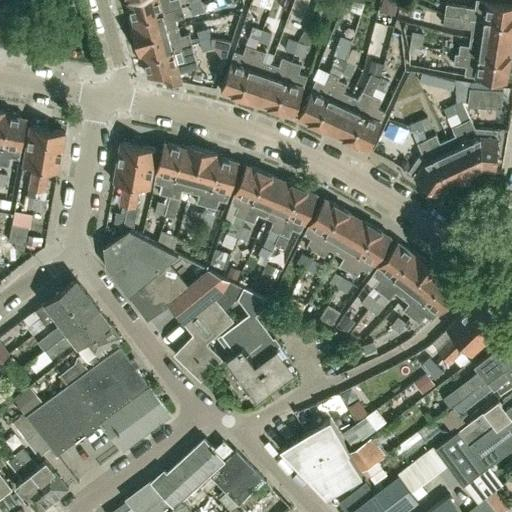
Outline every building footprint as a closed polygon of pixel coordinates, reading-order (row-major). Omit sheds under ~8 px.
[(129,0),(127,1),(129,7),(132,19),(180,6),(178,0),(129,0)] [(400,0),(387,0),(384,11),(399,15),(402,0),(400,0)] [(444,14),(511,24),(511,4),(486,0),(483,0),(475,0),(474,7),(446,3),(444,14)] [(200,1),(189,4),(192,13),(203,10),(200,1)] [(180,6),(132,19),(129,20),(134,39),(177,27),(175,18),(183,16),(180,6)] [(510,44),(511,30),(511,24),(444,14),(442,24),(471,28),(470,36),(480,39),(510,44)] [(257,40),(261,28),(252,25),(248,36),(257,40)] [(134,39),(139,56),(172,47),(172,48),(191,43),(188,33),(180,35),(177,27),(134,39)] [(196,30),(199,40),(210,37),(211,38),(208,27),(196,30)] [(271,32),(261,28),(257,40),(267,43),(271,32)] [(410,41),(421,43),(423,33),(412,31),(410,41)] [(454,54),(477,58),(507,62),(510,44),(480,39),(470,36),(468,45),(459,43),(458,53),(455,53),(454,54)] [(213,47),(211,38),(210,37),(199,40),(202,50),(213,47)] [(294,52),(297,40),(288,37),(284,48),(294,52)] [(303,55),(307,44),(297,40),(294,52),(303,55)] [(419,55),(421,43),(410,41),(408,52),(419,55)] [(198,66),(191,43),(172,48),(172,47),(139,56),(140,58),(143,57),(148,75),(162,71),(164,78),(182,81),(179,72),(198,66)] [(234,50),(231,60),(220,90),(239,96),(256,48),(245,44),(242,53),(234,50)] [(239,96),(257,102),(267,72),(271,62),(262,59),(265,51),(256,48),(239,96)] [(352,62),(364,64),(366,50),(354,49),(352,62)] [(464,74),(504,81),(507,62),(477,58),(454,54),(453,63),(453,64),(465,65),(464,74)] [(271,62),(267,72),(257,102),(274,108),(291,60),(281,56),(278,65),(271,62)] [(336,56),(331,67),(340,71),(345,60),(336,56)] [(274,108),(293,114),(306,75),(298,72),(301,63),(291,60),(274,108)] [(354,64),(345,60),(340,71),(349,75),(354,64)] [(297,116),(315,124),(328,96),(337,77),(338,75),(329,70),(323,82),(316,78),(297,116)] [(332,132),(350,140),(362,112),(371,94),(374,87),(379,77),(370,73),(362,90),(361,90),(357,98),(350,95),(345,104),(332,132)] [(332,132),(345,104),(350,95),(342,91),(346,82),(337,77),(328,96),(315,124),(332,132)] [(379,77),(374,87),(384,91),(388,81),(379,77)] [(468,102),(501,103),(503,91),(470,89),(468,102)] [(350,140),(367,148),(384,111),(376,107),(380,98),(371,94),(362,112),(350,140)] [(455,102),(451,104),(456,114),(466,110),(461,99),(455,102)] [(456,114),(451,104),(442,109),(447,119),(456,114)] [(0,155),(2,145),(8,114),(8,110),(0,108),(0,155)] [(19,158),(21,148),(26,117),(8,114),(2,145),(0,155),(0,163),(8,165),(10,156),(19,158)] [(413,136),(432,127),(428,117),(408,126),(413,136)] [(461,121),(469,140),(482,168),(494,169),(497,138),(497,129),(474,127),(470,118),(461,121)] [(446,138),(451,148),(464,176),(482,168),(469,140),(461,121),(451,126),(455,134),(446,138)] [(37,189),(48,128),(30,124),(23,163),(32,165),(28,187),(37,189)] [(45,190),(49,168),(58,170),(65,131),(48,128),(37,189),(45,190)] [(464,176),(451,148),(446,138),(439,141),(435,133),(425,137),(447,185),(464,176)] [(447,185),(425,137),(416,142),(421,152),(407,171),(439,195),(447,185)] [(120,203),(128,205),(138,144),(120,141),(113,181),(123,182),(120,203)] [(181,146),(163,141),(155,171),(153,182),(161,184),(159,192),(169,195),(174,176),(181,146)] [(193,181),(202,148),(182,142),(181,146),(174,176),(169,195),(167,203),(165,214),(174,216),(181,188),(191,190),(193,181)] [(128,205),(127,214),(125,225),(133,226),(137,207),(135,206),(139,185),(149,187),(156,147),(138,144),(128,205)] [(212,186),(220,156),(221,153),(202,148),(193,181),(191,190),(198,192),(190,221),(201,224),(204,213),(207,205),(212,186)] [(230,190),(237,161),(220,156),(212,186),(207,205),(215,207),(218,199),(225,201),(229,190),(230,190)] [(263,171),(245,163),(233,192),(229,202),(237,205),(234,214),(244,218),(251,200),(263,171)] [(265,216),(268,207),(280,178),(263,171),(251,200),(244,218),(252,221),(256,213),(265,216)] [(280,178),(268,207),(265,216),(272,220),(269,228),(279,232),(298,185),(280,178)] [(304,221),(316,192),(298,185),(279,232),(276,240),(275,243),(284,247),(288,236),(292,228),(299,231),(304,221)] [(0,195),(0,205),(14,208),(16,199),(0,195)] [(33,208),(35,196),(25,195),(23,206),(33,208)] [(43,209),(45,198),(35,196),(33,208),(43,209)] [(341,206),(324,196),(307,224),(303,233),(310,238),(306,245),(315,250),(324,234),(341,206)] [(157,200),(154,211),(165,214),(167,203),(157,200)] [(336,252),(341,243),(357,216),(341,206),(324,234),(315,250),(323,255),(328,248),(336,252)] [(113,223),(125,225),(127,214),(115,211),(113,223)] [(213,216),(204,213),(201,224),(210,227),(213,216)] [(357,253),(374,225),(357,216),(341,243),(336,252),(343,256),(338,264),(348,270),(357,253)] [(227,231),(237,235),(241,225),(231,221),(227,231)] [(28,227),(11,224),(8,240),(15,241),(14,246),(24,249),(28,227)] [(250,229),(241,225),(237,235),(246,239),(250,229)] [(368,271),(374,263),(390,235),(374,225),(357,253),(348,270),(356,275),(361,267),(368,271)] [(103,245),(104,264),(147,318),(169,303),(196,333),(174,353),(200,378),(220,357),(205,342),(234,317),(225,307),(215,295),(225,286),(228,280),(229,278),(206,267),(188,281),(169,258),(177,252),(129,227),(103,245)] [(275,243),(276,240),(265,236),(261,247),(271,251),(275,243)] [(397,240),(377,265),(372,273),(378,279),(372,286),(381,292),(392,277),(412,251),(397,240)] [(381,292),(388,298),(394,291),(401,297),(407,289),(429,261),(414,249),(412,251),(392,277),(381,292)] [(305,267),(311,257),(302,252),(296,262),(305,267)] [(311,257),(305,267),(314,272),(320,262),(311,257)] [(407,289),(401,297),(408,302),(402,310),(411,316),(422,301),(442,275),(444,273),(429,261),(407,289)] [(271,292),(281,269),(266,262),(256,285),(271,292)] [(329,281),(338,286),(344,276),(335,271),(329,281)] [(422,301),(411,316),(418,322),(424,315),(430,320),(437,312),(457,287),(442,275),(422,301)] [(344,276),(338,286),(346,291),(352,281),(344,276)] [(56,317),(87,292),(75,278),(23,318),(29,325),(39,317),(45,324),(55,316),(56,317)] [(243,286),(229,278),(228,280),(225,286),(215,295),(225,307),(238,296),(243,286)] [(38,340),(44,349),(67,331),(98,307),(87,292),(56,317),(61,323),(38,340)] [(360,302),(368,308),(376,299),(367,292),(360,302)] [(376,299),(368,308),(376,314),(383,305),(376,299)] [(487,314),(474,301),(446,328),(452,335),(437,350),(443,357),(487,314)] [(340,311),(327,302),(318,317),(330,325),(340,311)] [(67,331),(44,349),(50,357),(73,340),(78,346),(109,321),(98,307),(67,331)] [(273,337),(253,310),(217,337),(231,356),(225,361),(256,403),(268,394),(269,393),(271,395),(284,385),(282,383),(294,374),(274,347),(280,343),(275,335),(273,337)] [(487,314),(443,357),(448,362),(464,347),(470,354),(499,327),(487,314)] [(405,322),(397,316),(390,326),(398,331),(405,322)] [(60,373),(67,383),(88,368),(84,364),(120,336),(109,321),(78,346),(81,351),(76,355),(73,362),(60,373)] [(357,321),(348,333),(358,339),(367,328),(357,321)] [(452,403),(486,377),(511,357),(511,332),(476,359),(482,367),(443,397),(449,405),(452,403)] [(376,350),(373,341),(362,345),(365,354),(376,350)] [(25,414),(50,447),(55,454),(100,421),(122,449),(170,413),(119,345),(88,368),(67,383),(42,402),(38,405),(25,414)] [(420,364),(427,371),(436,363),(429,355),(420,364)] [(0,365),(0,370),(6,378),(20,367),(12,357),(0,365)] [(511,357),(486,377),(452,403),(458,412),(499,380),(499,379),(508,372),(511,377),(511,357)] [(443,369),(436,363),(427,371),(434,378),(443,369)] [(20,367),(6,378),(14,388),(28,377),(20,367)] [(12,397),(25,414),(38,405),(24,388),(12,397)] [(511,409),(511,389),(501,398),(503,400),(500,402),(508,412),(511,409)] [(511,409),(508,412),(500,402),(497,398),(434,447),(447,464),(461,483),(511,444),(511,409)] [(38,456),(50,447),(25,414),(22,413),(11,421),(38,456)] [(328,417),(277,447),(325,494),(360,474),(350,457),(347,452),(348,451),(336,430),(328,417)] [(421,430),(397,449),(404,459),(429,440),(421,430)] [(208,474),(232,451),(222,439),(214,447),(213,446),(212,447),(204,438),(166,472),(164,469),(151,481),(174,506),(182,498),(208,474)] [(347,452),(350,457),(360,471),(369,465),(363,455),(372,449),(366,439),(348,451),(347,452)] [(22,446),(14,452),(53,499),(67,487),(45,459),(37,465),(22,446)] [(447,464),(434,447),(425,454),(438,471),(447,464)] [(15,484),(37,511),(53,499),(14,452),(6,459),(22,478),(15,484)] [(438,471),(425,454),(416,460),(429,478),(438,471)] [(429,478),(416,460),(407,467),(420,485),(420,484),(429,478)] [(377,461),(364,470),(373,482),(386,474),(377,461)] [(224,488),(237,501),(262,476),(249,463),(224,488)] [(420,485),(407,467),(398,474),(411,492),(420,485)] [(0,474),(0,496),(11,488),(0,474)] [(371,494),(368,486),(345,504),(350,511),(398,511),(416,499),(411,492),(398,474),(371,494)] [(134,511),(166,511),(174,506),(151,481),(150,479),(124,498),(134,511)] [(461,511),(450,493),(425,511),(461,511)] [(465,511),(496,511),(485,497),(477,502),(465,511)] [(166,511),(193,511),(182,498),(174,506),(166,511)]
